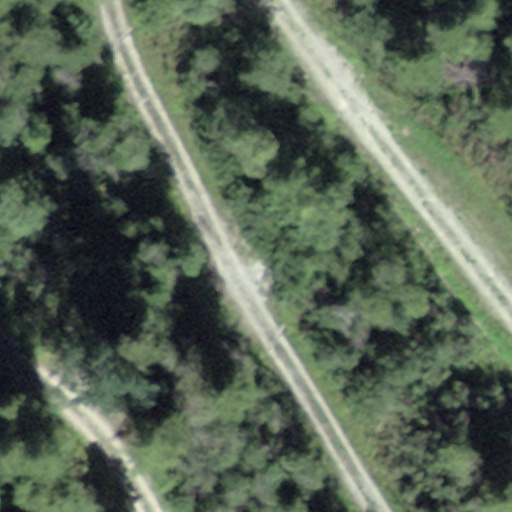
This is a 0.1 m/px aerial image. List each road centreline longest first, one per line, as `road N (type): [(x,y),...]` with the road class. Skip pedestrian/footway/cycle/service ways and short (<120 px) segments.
road 1 (track): [(109,0),(121,48),(237,283),(374,511)]
road 2 (track): [(265,0),(511,306)]
road 3 (track): [(153,511),(96,427),(0,345)]
